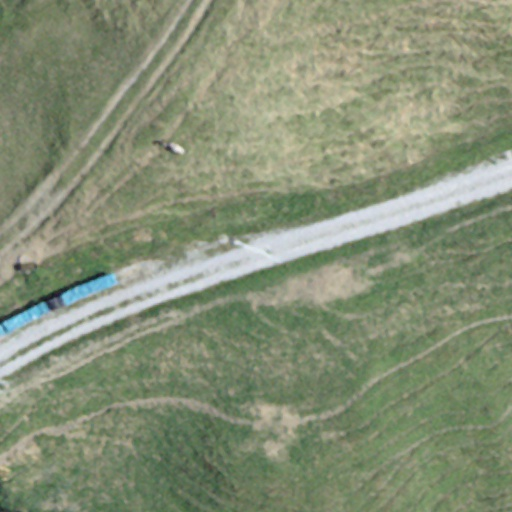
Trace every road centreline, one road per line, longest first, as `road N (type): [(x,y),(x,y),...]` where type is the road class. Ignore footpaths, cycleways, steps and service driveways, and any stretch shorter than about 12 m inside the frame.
road 1 (track): [(0,366),(120,304),(511,177)]
road 2 (track): [(199,0),(87,151),(0,245)]
